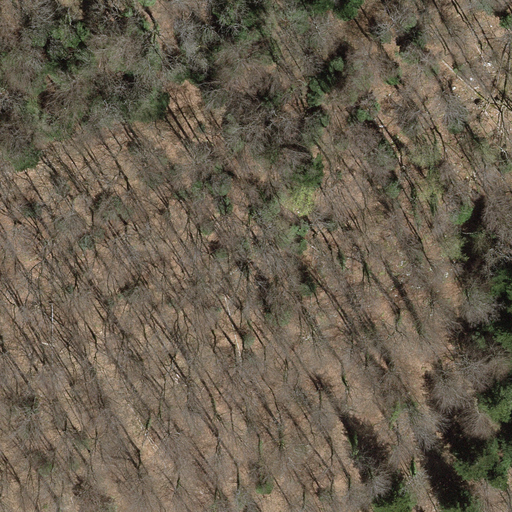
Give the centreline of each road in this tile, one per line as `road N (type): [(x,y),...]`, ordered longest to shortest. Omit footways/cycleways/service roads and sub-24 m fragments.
road 1 (track): [(393,0),(302,63),(0,176)]
road 2 (track): [(511,390),(367,511)]
